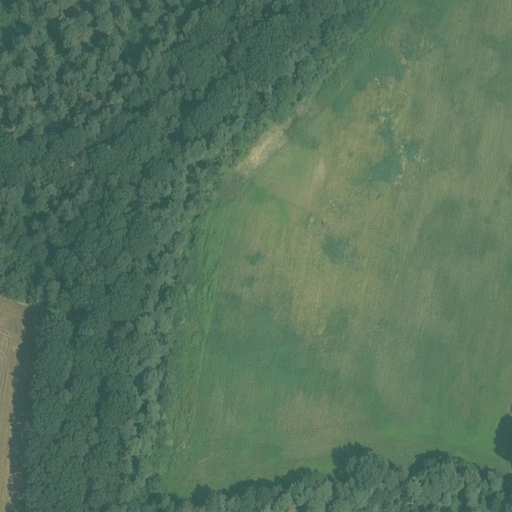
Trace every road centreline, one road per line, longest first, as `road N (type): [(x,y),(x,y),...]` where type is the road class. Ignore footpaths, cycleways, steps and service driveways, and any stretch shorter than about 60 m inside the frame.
road 1 (track): [(115,152),(61,511)]
road 2 (track): [(115,152),(254,0)]
